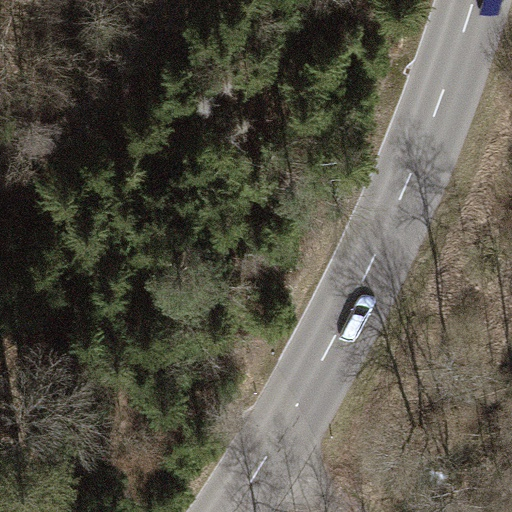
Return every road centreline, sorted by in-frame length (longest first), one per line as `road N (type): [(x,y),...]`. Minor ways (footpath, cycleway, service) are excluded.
road 1 (tertiary): [(232,511),(298,411),(430,140),(475,0)]
road 2 (track): [(168,0),(141,64),(0,180)]
